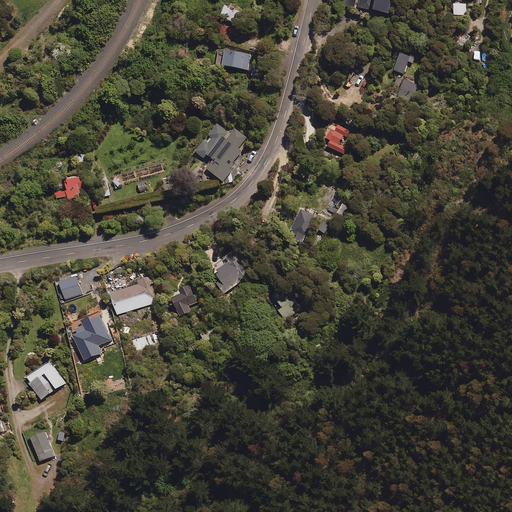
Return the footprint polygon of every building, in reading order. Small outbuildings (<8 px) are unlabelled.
[(391,0),(359,0),(358,7),(388,14),(391,0)] [(466,15),(466,4),(461,4),(461,0),(455,0),(455,4),(452,4),(453,15),(466,15)] [(247,12),(233,10),(233,7),(226,6),(226,9),(225,9),(223,18),(246,22),(247,12)] [(417,54),(403,48),(393,70),(403,74),(408,62),(413,64),(417,54)] [(258,56),(229,51),(226,66),(256,71),(258,56)] [(423,87),(398,77),(391,94),(416,104),(423,87)] [(350,130),(336,124),(334,130),(348,136),(350,130)] [(220,125),(212,136),(216,139),(211,146),(208,143),(200,154),(208,160),(211,155),(218,161),(211,171),(226,181),(254,141),(238,130),(234,135),(220,125)] [(343,135),(333,131),(326,146),(343,154),(346,147),(339,144),(343,135)] [(88,155),(77,156),(79,166),(90,164),(88,155)] [(120,177),(114,181),(120,189),(126,184),(120,177)] [(88,195),(87,178),(69,178),(70,193),(60,193),(60,201),(84,200),(84,195),(88,195)] [(148,181),(139,184),(141,190),(150,188),(148,181)] [(349,208),(342,204),(337,213),(343,217),(349,208)] [(314,217),(300,209),(289,231),(296,235),(294,239),(301,242),(314,217)] [(330,225),(324,221),(318,229),(324,234),(330,225)] [(256,274),(240,251),(230,258),(234,264),(216,276),(228,294),(256,274)] [(85,294),(80,278),(62,284),(67,300),(85,294)] [(162,302),(155,279),(142,282),(143,285),(114,294),(121,315),(162,302)] [(281,308),(278,310),(285,320),(302,309),(288,288),(274,298),(281,308)] [(200,303),(194,289),(177,296),(185,316),(193,313),(190,307),(200,303)] [(217,332),(209,318),(197,325),(207,342),(219,336),(217,332)] [(110,335),(105,320),(79,329),(85,344),(89,342),(91,348),(103,343),(101,339),(110,335)] [(154,336),(153,332),(131,338),(135,353),(169,343),(166,332),(154,336)] [(91,354),(88,347),(79,350),(81,357),(91,354)] [(68,384),(51,360),(28,377),(44,401),(68,384)] [(56,457),(48,434),(34,438),(42,462),(56,457)]
